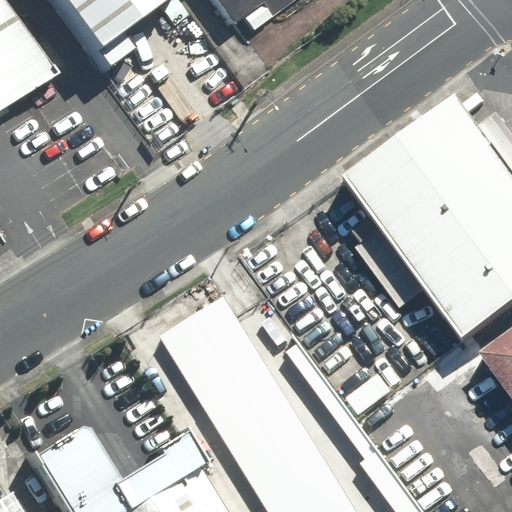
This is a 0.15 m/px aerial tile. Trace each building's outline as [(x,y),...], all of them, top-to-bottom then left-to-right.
[(26,0),(73,62),(151,5),(146,0),(26,0)] [(202,0),(229,34),(273,0),(202,0)] [(0,108),(49,79),(0,11),(0,108)] [(511,189),(455,109),(346,185),(460,348),(511,311),(511,189)] [(350,511),(223,301),(159,343),(262,511),(350,511)] [(511,330),(478,355),(511,400),(511,330)] [(117,511),(104,490),(69,433),(22,462),(52,511),(117,511)] [(117,511),(126,511),(196,470),(180,444),(104,490),(117,511)] [(221,511),(196,470),(126,511),(221,511)] [(13,511),(4,497),(0,499),(0,511),(13,511)]
